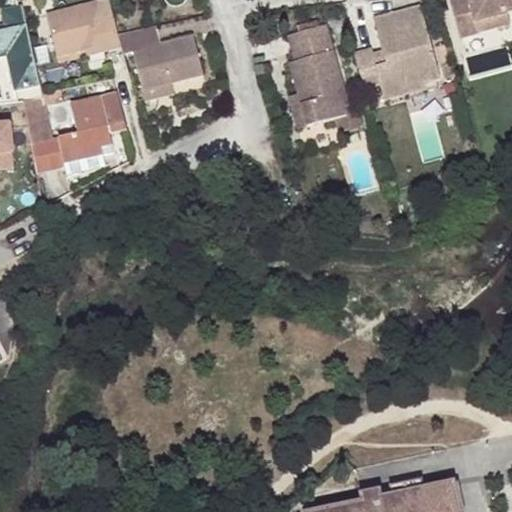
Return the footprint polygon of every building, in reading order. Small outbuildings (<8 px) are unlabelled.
[(38,4),(37,0),(20,0),(23,8),(38,4)] [(121,48),(108,0),(107,0),(46,16),(56,58),(87,50),(104,45),(106,52),(121,48)] [(511,0),(450,0),(448,1),(459,41),(479,36),(476,24),(507,15),(506,11),(511,9),(511,0)] [(440,80),(420,7),(373,20),(382,52),(385,65),(376,67),(372,54),(371,50),(355,54),(365,90),(380,86),(399,80),(402,91),(424,85),(440,80)] [(39,87),(22,8),(2,12),(5,27),(6,31),(0,32),(0,57),(7,56),(15,92),(39,87)] [(510,26),(507,15),(476,24),(479,34),(510,26)] [(348,107),(332,48),(326,26),(288,36),(295,62),(289,64),(298,95),(307,128),(334,120),(351,116),(348,107)] [(193,37),(161,45),(155,27),(118,36),(121,48),(123,55),(133,54),(142,92),(172,85),(204,76),(193,37)] [(104,45),(87,50),(89,56),(106,52),(104,45)] [(450,64),(445,45),(435,48),(440,67),(450,64)] [(385,65),(382,52),(372,54),(376,67),(385,65)] [(453,76),(450,64),(440,67),(444,79),(453,76)] [(402,91),(399,80),(380,86),(384,102),(426,89),(424,85),(402,91)] [(172,85),(142,92),(146,104),(174,96),(172,85)] [(52,141),(43,105),(62,101),(59,90),(41,93),(43,101),(24,105),(31,145),(52,141)] [(126,131),(117,94),(70,104),(77,135),(58,139),(64,165),(102,156),(114,154),(109,135),(126,131)] [(307,128),(298,95),(287,98),(296,131),(307,128)] [(363,128),(356,105),(348,107),(351,116),(334,120),(339,135),(363,128)] [(0,169),(15,168),(10,125),(0,125),(0,169)] [(64,165),(58,139),(52,141),(31,145),(36,173),(65,167),(64,165)] [(102,156),(64,165),(65,167),(67,178),(106,169),(102,156)] [(308,213),(302,191),(294,194),(300,215),(308,213)] [(422,492),(420,481),(389,488),(392,499),(422,492)] [(457,511),(451,485),(422,492),(392,499),(378,502),(377,494),(361,498),(363,505),(330,511),(457,511)]
